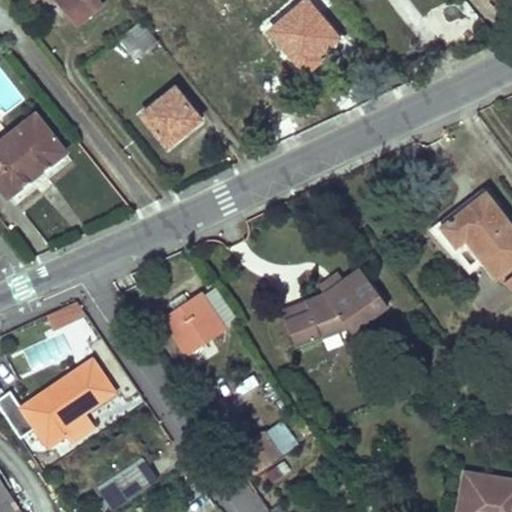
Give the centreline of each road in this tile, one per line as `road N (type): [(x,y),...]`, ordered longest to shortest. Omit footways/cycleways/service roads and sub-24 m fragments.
road 1 (tertiary): [(84,256),(336,151),(511,64)]
road 2 (residential): [(84,256),(256,511)]
road 3 (unknown): [(0,16),(171,220)]
